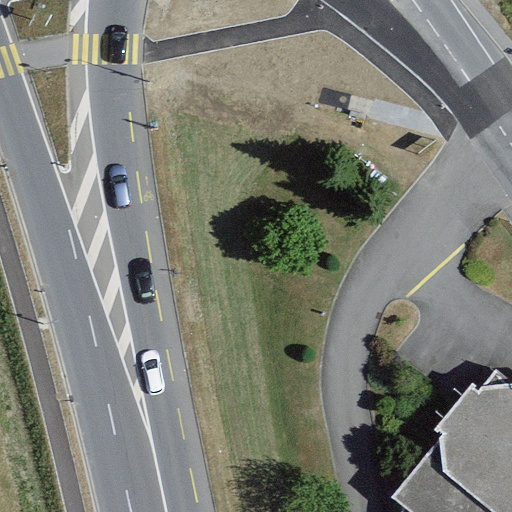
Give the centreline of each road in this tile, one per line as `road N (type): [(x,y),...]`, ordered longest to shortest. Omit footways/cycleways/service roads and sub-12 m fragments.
road 1 (primary): [(54,0),(156,511)]
road 2 (unclassified): [(511,125),(415,0)]
